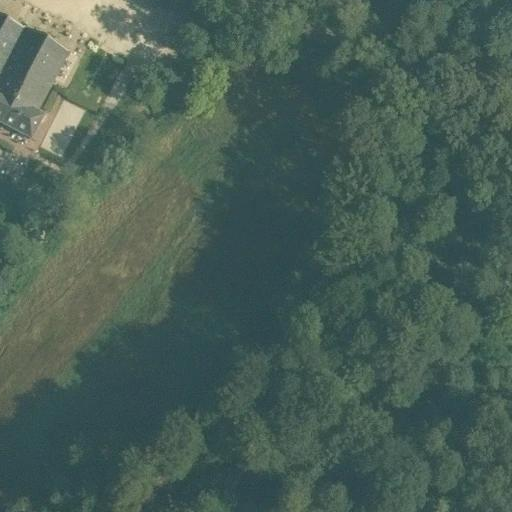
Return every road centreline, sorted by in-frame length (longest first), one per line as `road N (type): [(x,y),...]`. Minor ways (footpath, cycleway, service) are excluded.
road 1 (tertiary): [(309,511),(449,361),(511,270)]
road 2 (unclassified): [(511,109),(238,0)]
